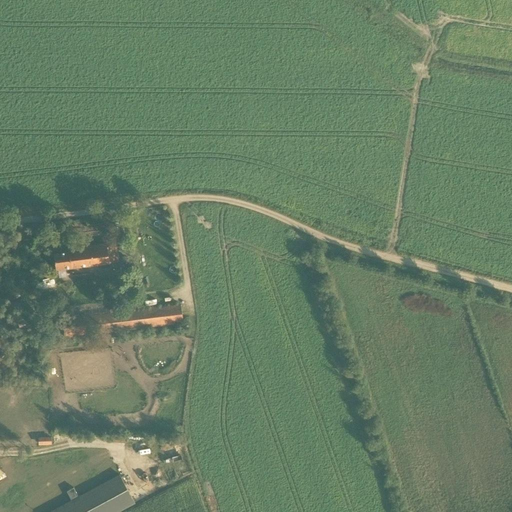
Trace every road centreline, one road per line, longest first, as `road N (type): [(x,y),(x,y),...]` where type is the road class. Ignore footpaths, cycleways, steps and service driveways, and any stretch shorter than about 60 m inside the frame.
road 1 (track): [(511,290),(360,251),(234,202),(172,201)]
road 2 (unclassified): [(0,221),(172,201)]
road 3 (track): [(366,0),(425,45),(511,65)]
